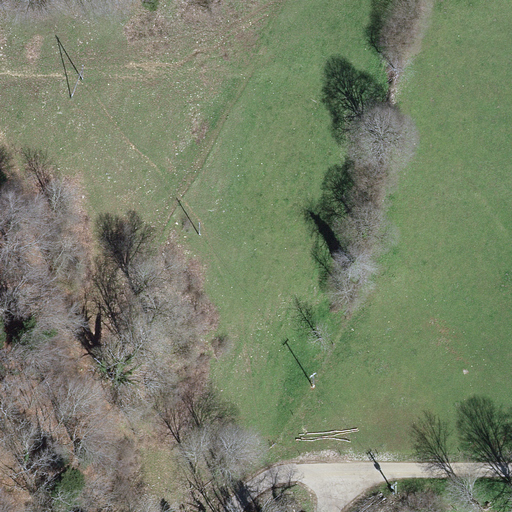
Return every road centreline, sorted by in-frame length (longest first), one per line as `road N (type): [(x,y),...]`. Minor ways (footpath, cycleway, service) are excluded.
road 1 (track): [(0,135),(48,332),(67,365),(88,367),(254,46)]
road 2 (track): [(330,475),(511,473)]
